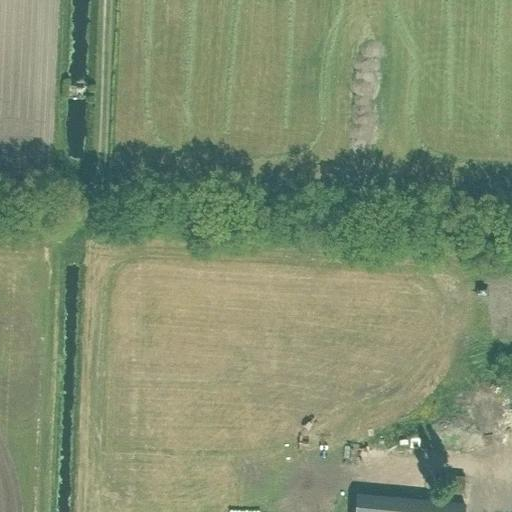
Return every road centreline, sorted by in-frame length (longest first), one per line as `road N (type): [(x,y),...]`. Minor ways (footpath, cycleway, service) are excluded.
road 1 (track): [(0,209),(511,233)]
road 2 (track): [(96,214),(107,0)]
